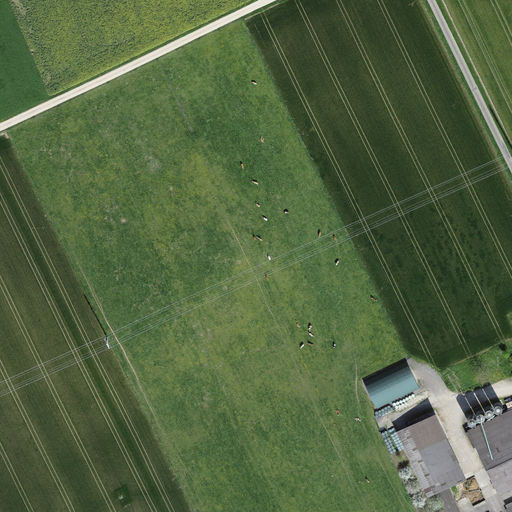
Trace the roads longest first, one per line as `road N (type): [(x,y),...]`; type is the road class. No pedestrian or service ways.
road 1 (track): [(0,127),(267,0)]
road 2 (track): [(431,0),(511,166)]
